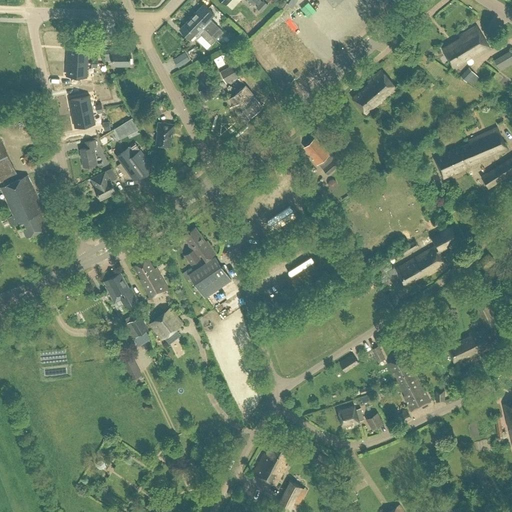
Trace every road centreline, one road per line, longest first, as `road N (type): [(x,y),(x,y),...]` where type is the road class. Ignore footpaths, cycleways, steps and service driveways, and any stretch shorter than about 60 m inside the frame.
road 1 (residential): [(511,217),(422,296),(277,394)]
road 2 (secondary): [(214,180),(421,0)]
road 3 (residential): [(277,394),(304,423),(349,445),(511,378)]
road 4 (residential): [(85,259),(32,17)]
road 5 (unclassified): [(277,394),(214,180)]
road 6 (residential): [(209,164),(134,17)]
road 7 (secondary): [(85,259),(214,180)]
road 8 (unclassified): [(212,511),(277,394)]
